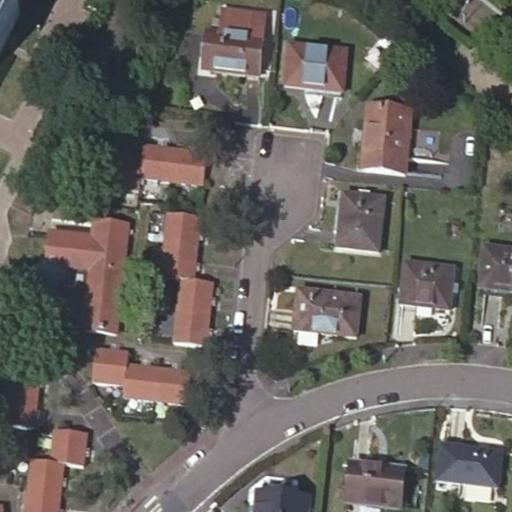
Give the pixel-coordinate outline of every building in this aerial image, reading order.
[(0,0),(0,46),(22,0),(0,0)] [(211,63),(210,72),(258,77),(264,18),(221,13),(219,35),(205,34),(203,62),(211,63)] [(342,93),(346,52),(289,47),(285,88),(342,93)] [(202,71),(210,72),(211,63),(203,62),(202,71)] [(404,176),(411,113),(367,108),(365,133),(368,134),(363,172),(404,176)] [(174,152),(143,148),(141,161),(139,181),(171,184),(174,152)] [(205,156),(174,152),(171,184),(202,187),(205,156)] [(141,161),(109,157),(105,190),(138,193),(139,181),(141,161)] [(378,254),(383,201),(343,197),(337,249),(378,254)] [(199,220),(167,217),(164,248),(196,252),(199,220)] [(92,240),(49,236),(46,268),(33,277),(46,295),(50,293),(68,318),(83,320),(82,332),(115,336),(127,228),(93,225),(92,240)] [(196,252),(164,248),(161,279),(179,282),(193,283),(196,252)] [(511,294),(511,253),(484,250),(480,291),(511,294)] [(449,312),(453,270),(404,265),(399,307),(449,312)] [(193,283),(179,282),(176,314),(208,317),(211,286),(193,283)] [(355,340),(360,300),(298,293),(293,333),(355,340)] [(208,317),(176,314),(173,345),(205,349),(208,317)] [(127,355),(95,352),(91,384),(123,388),(126,368),(127,355)] [(39,368),(8,364),(4,395),(36,399),(39,368)] [(123,388),(123,401),(154,404),(157,372),(126,368),(123,388)] [(189,375),(157,372),(154,404),(186,407),(189,375)] [(36,399),(4,395),(0,426),(32,430),(36,399)] [(85,436),(54,433),(50,465),(62,466),(82,468),(85,436)] [(498,491),(501,455),(440,448),(436,484),(498,491)] [(50,465),(30,463),(27,494),(59,498),(62,466),(50,465)] [(400,510),(404,472),(349,466),(346,505),(400,510)] [(57,511),(59,498),(27,494),(25,511),(57,511)] [(304,511),(306,500),(259,495),(256,511),(304,511)]
